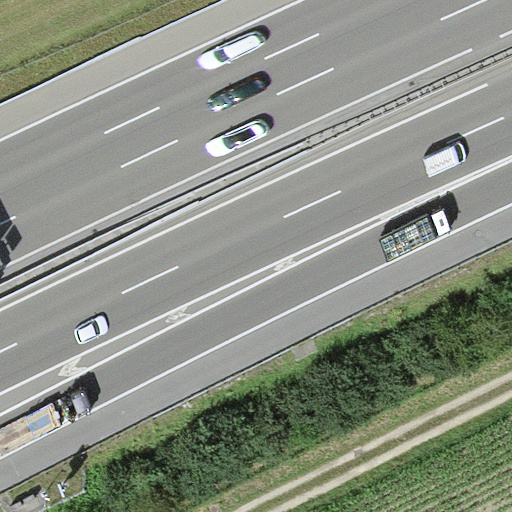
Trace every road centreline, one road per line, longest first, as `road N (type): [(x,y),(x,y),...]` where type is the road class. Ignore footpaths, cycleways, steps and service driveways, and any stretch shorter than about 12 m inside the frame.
road 1 (motorway): [(0,437),(511,174)]
road 2 (motorway): [(0,352),(333,194),(511,122)]
road 3 (motorway): [(442,0),(0,205)]
road 4 (track): [(241,511),(511,380)]
